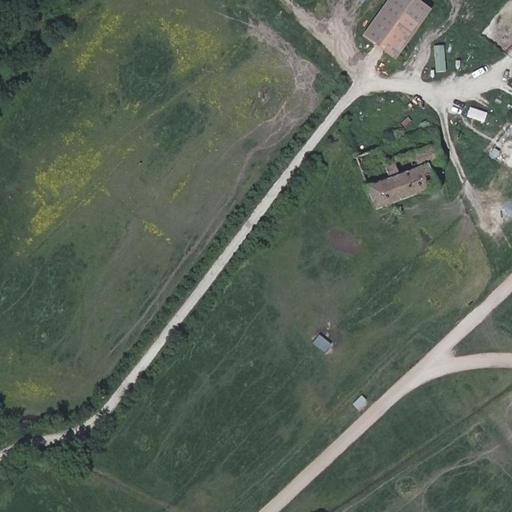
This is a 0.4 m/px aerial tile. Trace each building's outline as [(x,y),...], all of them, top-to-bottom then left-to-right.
[(356,17),(362,0),(356,0),(350,15),(356,17)] [(395,65),(433,12),(415,0),(391,0),(362,41),(395,65)] [(225,93),(229,87),(216,78),(211,84),(225,93)] [(485,123),(489,113),(471,106),(467,116),(485,123)] [(443,168),(432,137),(358,163),(376,214),(437,193),(430,172),(443,168)] [(450,188),(443,168),(430,172),(437,193),(450,188)] [(243,261),(239,267),(251,276),(255,270),(243,261)]
